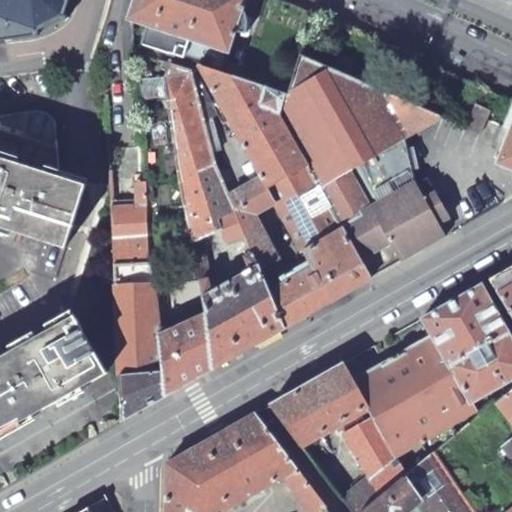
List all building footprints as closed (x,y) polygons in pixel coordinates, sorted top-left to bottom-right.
[(0,0),(0,40),(38,34),(37,28),(59,17),(65,20),(68,16),(63,14),(66,0),(0,0)] [(133,0),(128,17),(129,19),(143,24),(138,41),(183,56),(189,39),(224,51),(229,49),(233,35),(238,34),(244,32),(246,28),(249,21),(251,17),(241,13),(244,0),(133,0)] [(288,92),(284,91),(278,114),(371,279),(445,237),(424,198),(438,190),(431,175),(417,183),(416,182),(404,137),(440,118),(440,117),(301,56),(288,92)] [(204,313),(213,368),(284,328),(235,210),(225,185),(215,162),(193,79),(190,69),(171,64),(165,78),(190,232),(217,221),(225,239),(222,241),(230,262),(243,256),(247,270),(209,291),(207,278),(199,282),(204,313)] [(235,210),(284,328),(371,279),(278,114),(284,91),(197,65),(307,262),(305,264),(308,268),(290,277),(248,203),(235,210)] [(197,77),(193,79),(215,162),(225,185),(233,181),(222,156),(214,125),(211,118),(218,113),(197,77)] [(477,105),(467,128),(480,134),(490,111),(477,105)] [(0,156),(57,175),(59,171),(59,167),(55,124),(53,121),(51,117),(48,114),(45,112),(42,111),(37,109),(31,110),(0,114),(0,156)] [(511,125),(496,164),(511,170),(511,125)] [(57,175),(0,156),(0,225),(65,246),(84,184),(57,175)] [(145,182),(137,182),(138,205),(111,207),(114,266),(149,262),(145,182)] [(158,328),(149,262),(114,266),(123,419),(167,394),(158,328)] [(511,265),(490,278),(511,315),(511,265)] [(459,296),(423,316),(432,333),(472,402),(510,380),(511,378),(511,337),(481,284),(459,296)] [(158,328),(167,394),(213,368),(204,313),(163,334),(162,328),(158,328)] [(0,431),(105,372),(73,315),(0,356),(0,431)] [(432,333),(352,379),(395,455),(475,408),(472,402),(432,333)] [(343,362),(270,403),(301,445),(341,422),(346,431),(344,432),(368,478),(360,477),(338,496),(350,511),(361,511),(407,475),(395,455),(352,379),(343,362)] [(511,387),(491,405),(511,429),(511,439),(502,448),(511,459),(511,387)] [(166,462),(164,511),(222,511),(274,483),(283,477),(304,511),(318,511),(327,507),(255,412),(232,425),(166,462)] [(407,475),(361,511),(406,511),(418,502),(424,511),(477,511),(437,450),(407,475)] [(114,511),(106,497),(79,511),(114,511)]
